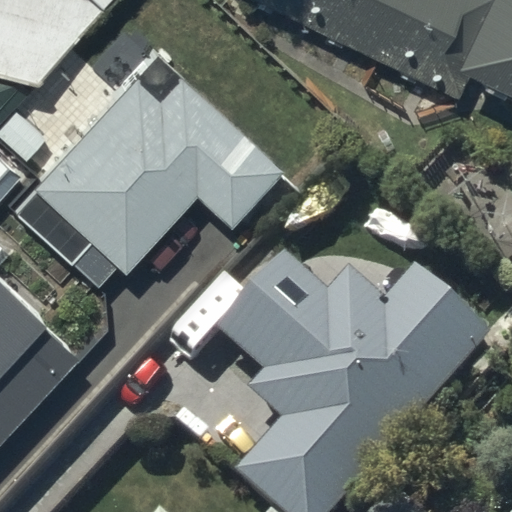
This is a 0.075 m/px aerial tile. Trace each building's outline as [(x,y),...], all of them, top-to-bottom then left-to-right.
[(62,0),(0,0),(0,37),(47,52),(62,0)] [(511,0),(275,0),(455,84),(468,56),(511,76),(511,0)] [(0,94),(15,79),(0,74),(0,94)] [(272,159),(181,75),(159,99),(134,76),(16,203),(98,279),(192,177),(227,208),(272,159)] [(0,180),(43,126),(8,99),(0,109),(0,180)] [(334,309),(291,270),(235,332),(283,376),(266,394),(299,424),(252,476),(292,511),(336,511),(493,341),(421,275),(387,311),(357,283),(334,309)] [(414,511),(398,497),(384,511),(414,511)]
